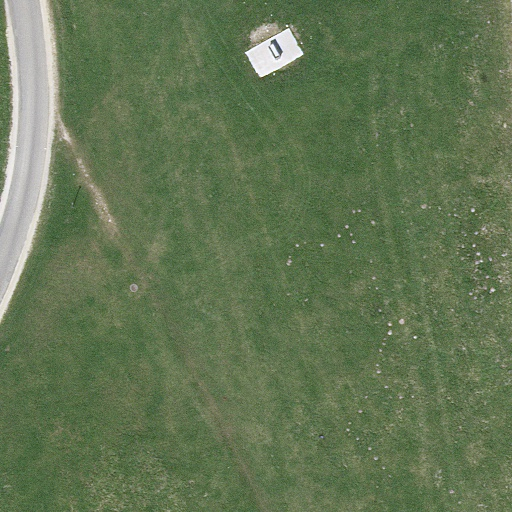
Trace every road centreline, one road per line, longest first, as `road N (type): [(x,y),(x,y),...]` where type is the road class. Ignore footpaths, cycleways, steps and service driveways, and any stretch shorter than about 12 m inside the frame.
road 1 (track): [(282,511),(38,110)]
road 2 (unclassified): [(28,0),(38,110),(0,264)]
